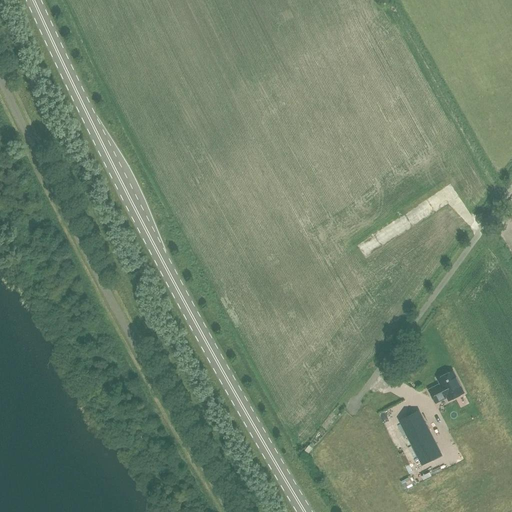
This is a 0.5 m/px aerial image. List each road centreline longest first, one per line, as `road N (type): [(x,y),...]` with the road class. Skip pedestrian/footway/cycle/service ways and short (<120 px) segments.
road 1 (primary): [(33,0),(153,245),(304,511)]
road 2 (unclassified): [(227,511),(0,81)]
road 3 (unclassified): [(354,406),(511,190)]
